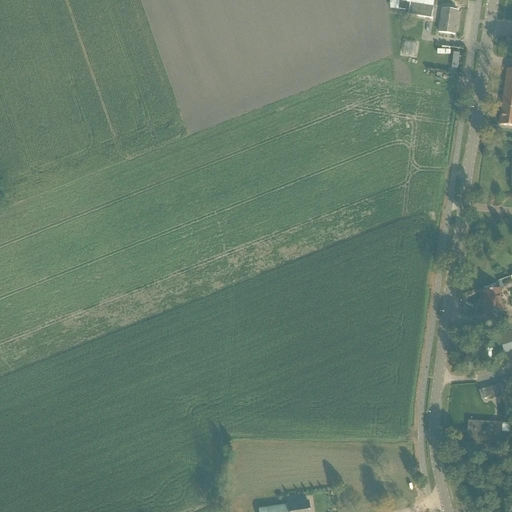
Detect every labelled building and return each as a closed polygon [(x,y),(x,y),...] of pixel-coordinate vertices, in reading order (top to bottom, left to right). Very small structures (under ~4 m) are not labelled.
[(395,8),(408,11),(407,16),(431,19),(433,7),(396,2),(395,8)] [(439,32),(454,35),(458,11),(442,9),(439,32)] [(500,125),(511,126),(511,69),(507,69),(500,125)] [(482,304),(484,314),(503,311),(499,289),(482,292),(484,303),(482,304)] [(511,353),(511,332),(498,337),(505,356),(511,353)] [(479,391),(481,399),(506,392),(504,383),(479,391)] [(501,433),(501,423),(478,422),(468,422),(467,438),(474,439),(474,444),(488,445),(488,443),(508,444),(509,433),(501,433)] [(479,452),(481,462),(489,460),(486,450),(479,452)] [(259,509),(259,511),(309,511),(308,502),(259,509)]
